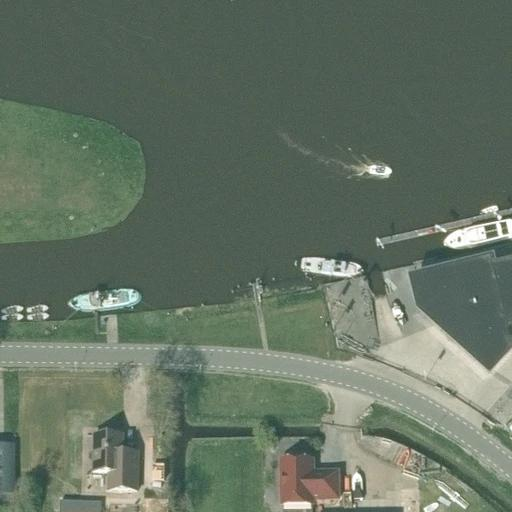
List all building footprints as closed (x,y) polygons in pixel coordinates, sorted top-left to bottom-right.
[(511,346),(511,345),(511,344),(511,263),(491,269),(490,265),(414,284),(421,312),(490,374),(511,350),(511,346)] [(138,494),(138,464),(123,464),(123,438),(94,437),(93,475),(109,475),(109,493),(138,494)] [(21,444),(0,444),(0,494),(21,494),(21,444)] [(313,474),(312,463),(283,463),(283,507),(313,507),(313,502),(339,502),(339,474),(313,474)] [(419,511),(419,503),(419,489),(401,489),(401,511),(419,511)]
